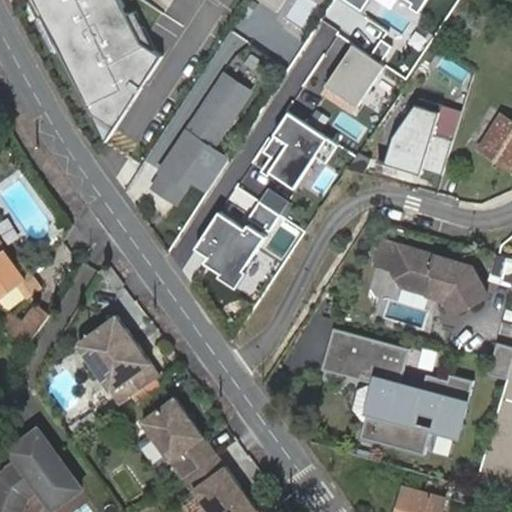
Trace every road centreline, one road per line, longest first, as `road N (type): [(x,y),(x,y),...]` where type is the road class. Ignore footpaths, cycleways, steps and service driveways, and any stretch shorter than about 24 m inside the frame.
road 1 (tertiary): [(0,26),(45,108),(232,378)]
road 2 (residential): [(511,212),(459,218),(377,195),(348,205),(266,344),(232,378)]
road 3 (tertiary): [(232,378),(328,511)]
